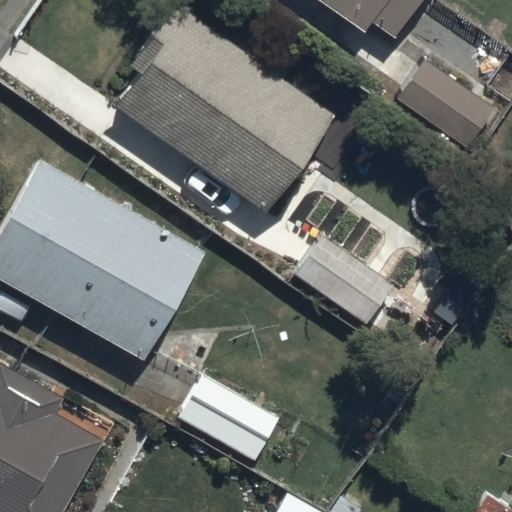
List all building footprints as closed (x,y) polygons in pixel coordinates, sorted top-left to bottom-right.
[(416,0),(317,0),(358,29),(363,22),(388,40),(416,0)] [(171,3),(147,36),(127,64),(139,72),(114,106),(259,210),(327,114),(171,3)] [(420,56),(391,96),(461,148),(490,108),(420,56)] [(35,158),(0,219),(0,276),(144,357),(203,252),(35,158)] [(316,234),(290,272),(362,321),(388,283),(316,234)] [(0,511),(59,511),(110,420),(0,358),(0,511)] [(197,371),(172,417),(253,461),(278,415),(197,371)]
